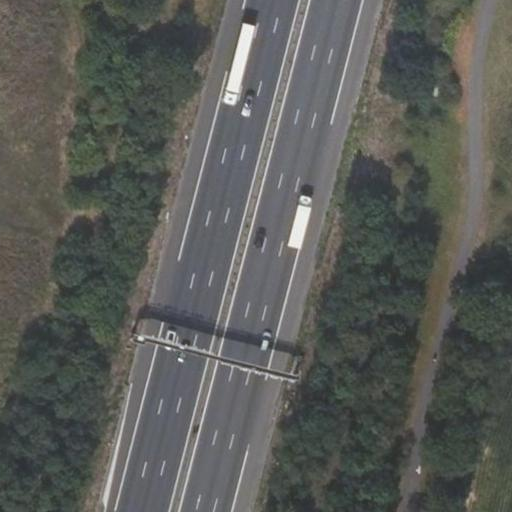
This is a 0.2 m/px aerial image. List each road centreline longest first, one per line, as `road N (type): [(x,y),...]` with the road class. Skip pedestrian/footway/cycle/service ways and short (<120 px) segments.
road 1 (motorway): [(268,0),(137,511)]
road 2 (motorway): [(210,511),(340,0)]
